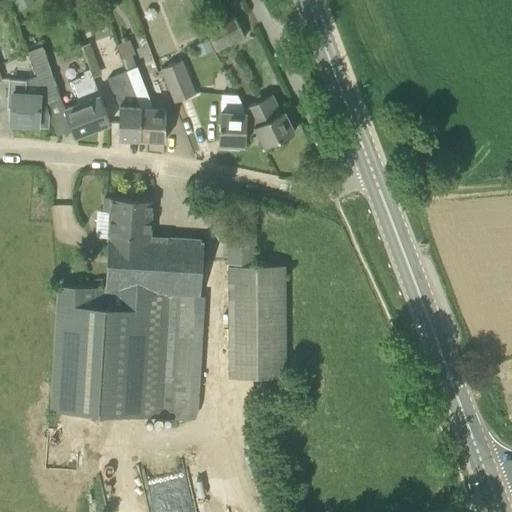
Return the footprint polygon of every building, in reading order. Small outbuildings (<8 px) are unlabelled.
[(12,0),(17,9),(33,3),(32,0),(12,0)] [(215,50),(222,47),(243,36),(233,16),(205,30),(215,50)] [(104,38),(86,42),(93,73),(111,69),(104,38)] [(212,49),(208,39),(195,44),(199,54),(212,49)] [(122,61),(135,56),(129,42),(116,47),(122,61)] [(45,105),(60,99),(41,46),(27,52),(45,105)] [(174,102),(195,93),(181,60),(160,68),(174,102)] [(142,106),(141,139),(165,140),(167,107),(152,107),(136,67),(126,71),(142,106)] [(93,76),(89,68),(82,71),(84,76),(68,81),(77,104),(64,108),(74,135),(110,122),(93,76)] [(141,139),(142,106),(126,71),(108,78),(120,105),(118,137),(141,139)] [(47,111),(35,77),(25,81),(9,79),(7,107),(11,108),(10,123),(46,126),(47,111)] [(247,111),(244,107),(243,108),(236,94),(221,94),(218,143),(244,145),(247,112),(247,111)] [(272,94),(244,107),(247,111),(247,112),(264,146),(294,131),(284,110),(281,112),(272,94)] [(150,235),(151,212),(152,199),(104,196),(103,211),(97,210),(96,232),(150,235)] [(227,265),(254,265),(254,223),(227,223),(227,243),(227,265)] [(199,295),(203,239),(150,235),(96,232),(94,258),(107,258),(105,287),(105,289),(168,293),(196,295),(199,295)] [(284,377),(284,264),(254,265),(227,265),(227,377),(284,377)] [(161,416),(168,293),(105,289),(105,287),(57,285),(50,408),(161,416)] [(196,295),(168,293),(161,416),(196,418),(203,312),(195,312),(196,295)]
